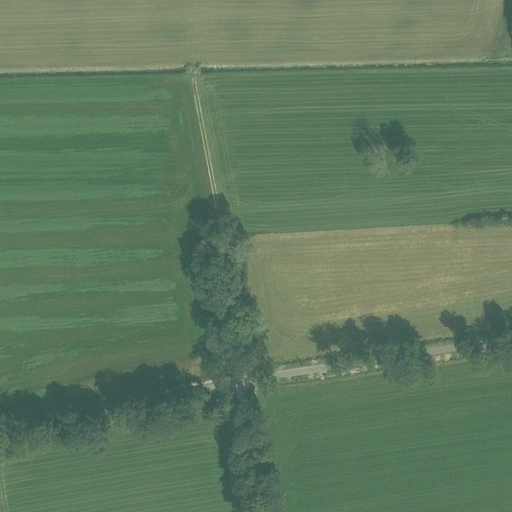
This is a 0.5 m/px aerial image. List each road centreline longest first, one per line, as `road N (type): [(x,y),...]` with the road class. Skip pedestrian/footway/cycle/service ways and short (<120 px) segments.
road 1 (unclassified): [(0,417),(511,338)]
road 2 (track): [(194,64),(238,380)]
